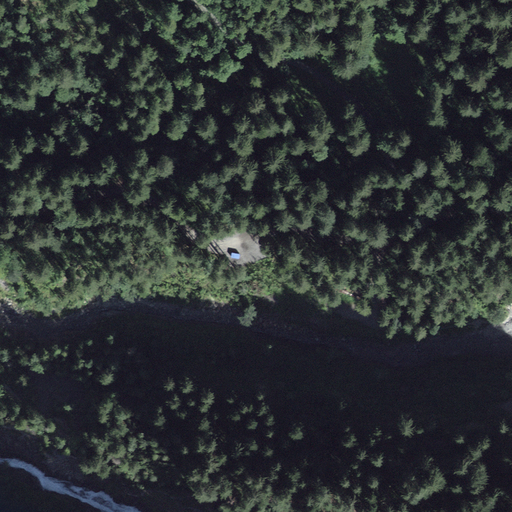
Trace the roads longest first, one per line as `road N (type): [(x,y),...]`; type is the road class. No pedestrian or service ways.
road 1 (track): [(511,201),(376,238),(290,227),(232,247),(195,235),(155,202),(112,191),(0,216)]
road 2 (track): [(454,211),(418,194),(389,165),(365,114),(334,89),(190,0)]
